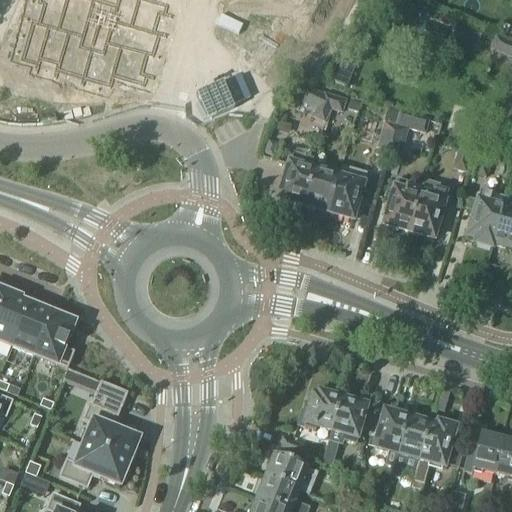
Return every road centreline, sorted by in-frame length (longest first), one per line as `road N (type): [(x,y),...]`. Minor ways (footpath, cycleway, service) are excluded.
road 1 (residential): [(190,233),(202,172),(176,129),(134,123),(67,144),(0,144)]
road 2 (tertiary): [(175,511),(207,435),(206,336)]
road 3 (tertiary): [(166,343),(181,381),(169,511)]
road 4 (tertiary): [(157,236),(0,191)]
road 5 (tertiary): [(511,365),(364,315)]
road 6 (tertiary): [(0,195),(96,246),(124,270)]
road 7 (tertiary): [(364,315),(296,279),(231,272)]
road 8 (tertiary): [(226,316),(265,306),(364,315)]
